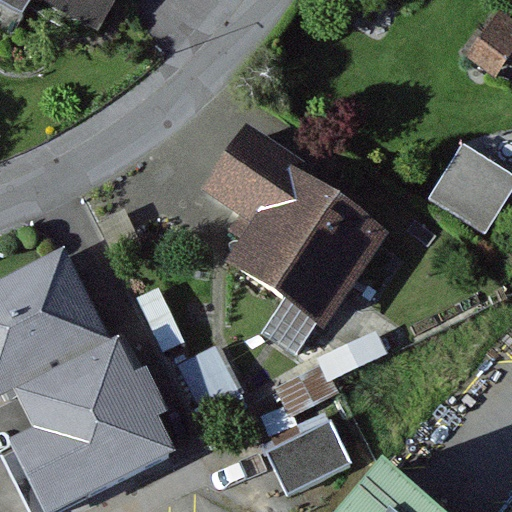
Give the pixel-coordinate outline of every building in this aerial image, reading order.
[(119,0),(65,0),(106,24),(119,0)] [(511,0),(497,0),(472,39),(505,61),(511,50),(511,0)] [(491,218),(511,186),(511,152),(470,126),(434,181),(491,218)] [(403,248),(259,137),(214,195),(261,232),(232,269),(329,344),(403,248)] [(126,358),(75,262),(0,301),(0,420),(2,424),(126,358)] [(70,511),(174,457),(138,389),(0,462),(0,511),(70,511)] [(294,476),(358,444),(336,401),(272,433),(294,476)] [(422,511),(395,489),(375,511),(422,511)]
